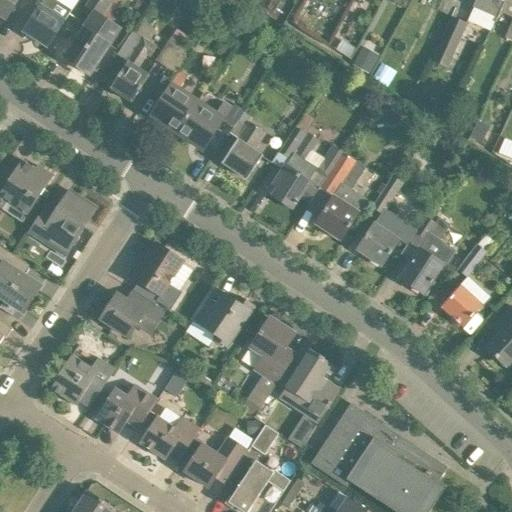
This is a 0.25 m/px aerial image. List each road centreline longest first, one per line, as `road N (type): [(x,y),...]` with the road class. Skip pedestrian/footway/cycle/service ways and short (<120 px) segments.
road 1 (residential): [(511,452),(429,369),(370,325),(150,184)]
road 2 (residential): [(8,394),(150,184)]
road 3 (residential): [(150,184),(0,87)]
road 4 (residential): [(176,511),(75,443)]
